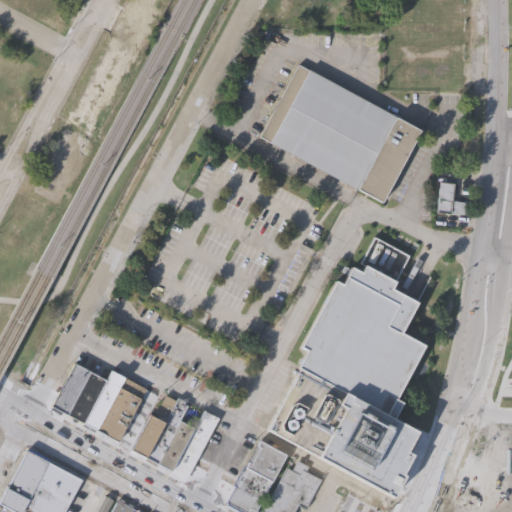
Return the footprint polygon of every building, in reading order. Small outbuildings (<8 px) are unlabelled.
[(117,19),(127,0),(168,0),(149,36),(117,19)] [(64,116),(110,29),(143,46),(97,133),(64,116)] [(262,134),(300,62),(422,127),(384,199),(262,134)] [(434,211),(438,181),(452,182),(450,201),(462,202),(460,215),(434,211)] [(392,421),(414,432),(404,451),(411,455),(390,495),(266,429),(307,352),(300,348),(337,279),(344,283),(353,267),(356,269),(374,236),(407,254),(390,286),(417,301),(400,333),(424,346),(395,400),(401,404),(392,421)] [(88,372),(72,363),(49,405),(66,414),(88,372)] [(124,378),(109,370),(104,380),(81,422),(96,430),(124,378)] [(104,380),(88,372),(66,414),(81,422),(104,380)] [(116,441),(96,430),(124,378),(144,389),(116,441)] [(132,450),(150,415),(164,423),(177,398),(189,404),(180,421),(194,428),(203,410),(219,419),(187,482),(171,474),(172,471),(132,450)] [(285,454),(254,511),(239,511),(224,504),(258,440),(285,454)] [(46,461),(24,450),(4,488),(26,499),(46,461)] [(469,511),(469,509),(475,508),(475,499),(481,499),(481,489),(485,489),(485,479),(492,479),(492,470),(497,461),(498,450),(511,450),(511,508),(511,511),(469,511)] [(261,511),(285,468),(290,470),(296,459),(308,466),(305,472),(320,480),(305,509),(297,505),(293,511),(261,511)] [(46,461),(80,479),(62,511),(36,511),(23,505),(26,499),(46,461)] [(4,488),(0,496),(0,504),(13,511),(19,511),(23,505),(26,499),(4,488)] [(381,511),(357,511),(365,498),(384,508),(381,511)] [(108,511),(116,499),(132,508),(129,511),(108,511)]
